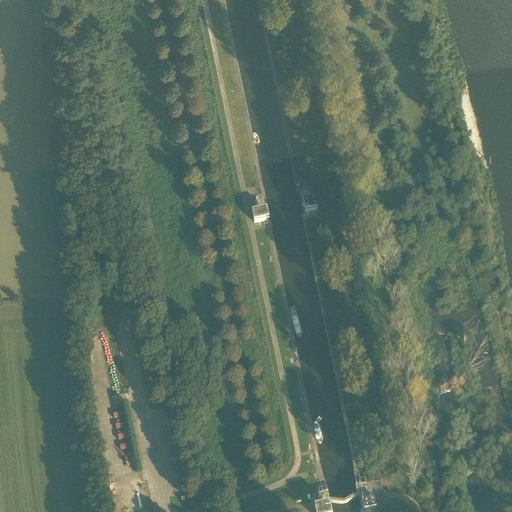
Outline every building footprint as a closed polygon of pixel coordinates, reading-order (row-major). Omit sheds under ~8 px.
[(315,201),(304,203),(306,213),(317,211),(315,201)] [(264,211),(252,213),(254,223),(266,221),(264,211)] [(95,331),(114,334),(117,305),(98,303),(95,331)] [(110,385),(112,397),(125,395),(116,343),(101,346),(103,355),(97,356),(102,386),(110,385)] [(135,482),(138,505),(126,507),(126,511),(148,511),(145,481),(135,482)] [(374,498),(363,500),(365,510),(377,508),(374,498)]
